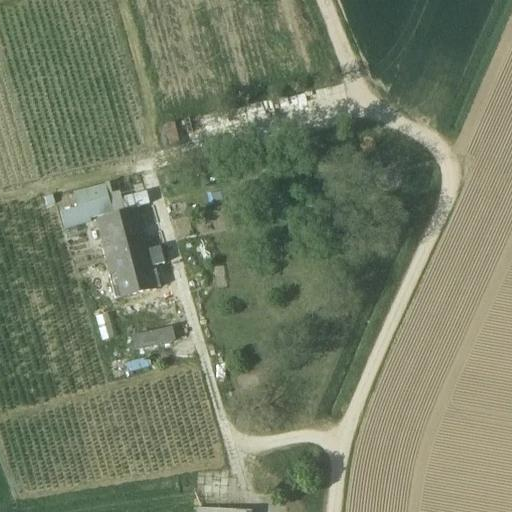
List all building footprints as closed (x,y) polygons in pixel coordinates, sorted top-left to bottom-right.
[(105,260),(147,250),(137,211),(113,217),(105,186),(73,194),(77,208),(60,213),(65,229),(92,222),(92,220),(94,219),(105,260)] [(105,260),(93,263),(95,271),(107,268),(109,274),(107,275),(113,299),(162,286),(155,262),(164,259),(161,247),(147,250),(105,260)] [(172,329),(130,338),(134,351),(175,342),(172,329)] [(184,350),(160,356),(163,367),(187,361),(184,350)] [(143,361),(112,370),(115,380),(146,372),(143,361)]
